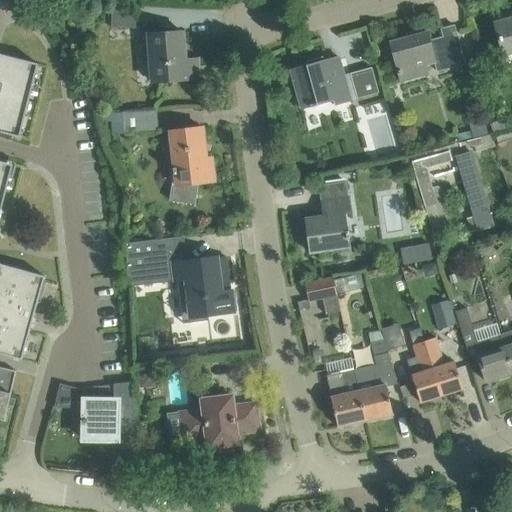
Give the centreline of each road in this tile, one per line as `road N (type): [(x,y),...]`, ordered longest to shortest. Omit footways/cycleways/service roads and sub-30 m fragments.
road 1 (residential): [(314,478),(273,291),(243,39)]
road 2 (residential): [(22,486),(56,355),(86,339),(67,163)]
road 3 (residential): [(22,486),(137,502),(245,494)]
road 4 (residential): [(314,478),(430,465),(511,437)]
road 5 (residential): [(243,39),(385,0)]
